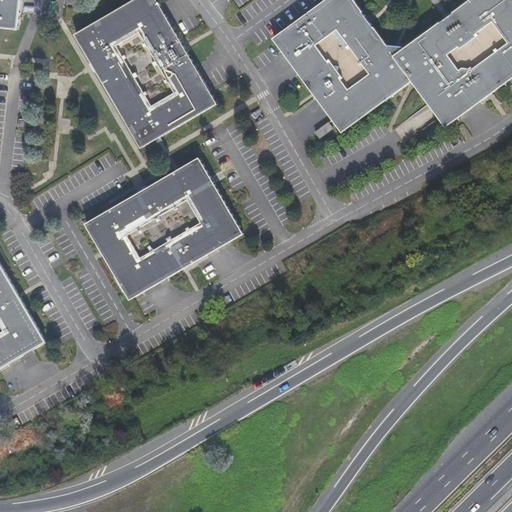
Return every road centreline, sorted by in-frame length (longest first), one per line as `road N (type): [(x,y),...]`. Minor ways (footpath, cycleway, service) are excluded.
road 1 (motorway): [(511,260),(97,488),(0,510)]
road 2 (motorway): [(511,295),(399,405),(318,511)]
road 3 (motorway): [(511,415),(416,511)]
